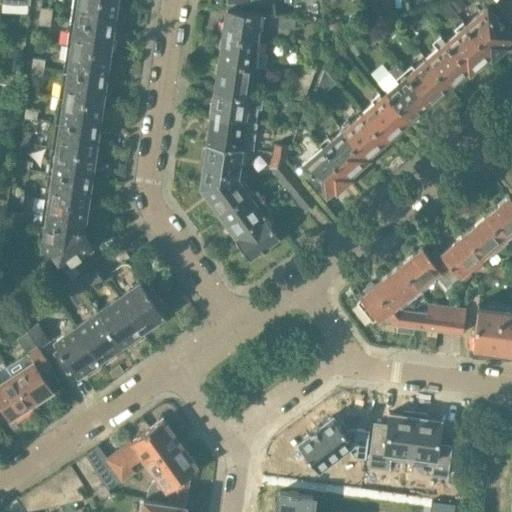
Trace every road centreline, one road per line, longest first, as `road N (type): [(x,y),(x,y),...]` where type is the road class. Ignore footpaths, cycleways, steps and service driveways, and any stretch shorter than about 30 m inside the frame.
road 1 (residential): [(232,328),(156,215),(150,188),(176,0)]
road 2 (residential): [(302,281),(511,107)]
road 3 (residential): [(0,482),(174,367)]
road 4 (residential): [(511,387),(335,362)]
road 5 (residential): [(239,435),(335,362)]
